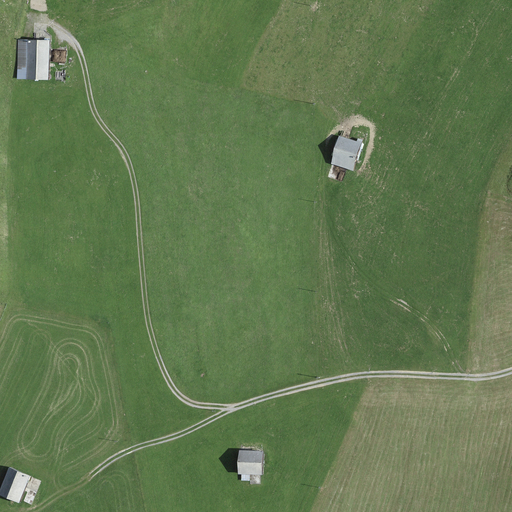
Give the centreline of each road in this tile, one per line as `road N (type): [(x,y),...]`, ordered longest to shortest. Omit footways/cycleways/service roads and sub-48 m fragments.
road 1 (track): [(42,20),(82,53),(95,115),(113,131),(131,172),(144,296),(176,395),(231,408)]
road 2 (track): [(231,408),(342,379),(511,369)]
road 3 (track): [(333,188),(349,258),(368,281),(426,318),(463,376)]
road 4 (track): [(61,511),(114,457),(231,408)]
road 5 (track): [(458,511),(453,442),(472,376)]
